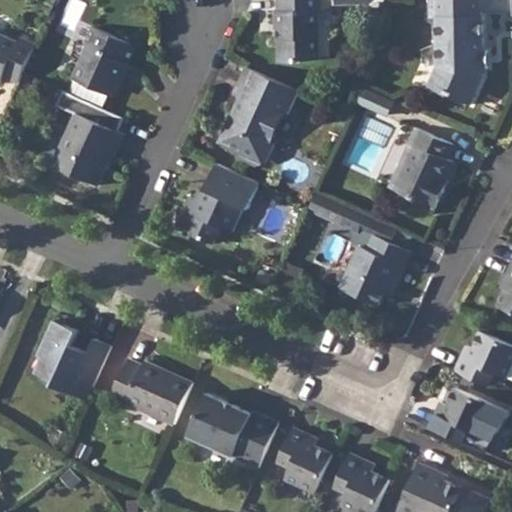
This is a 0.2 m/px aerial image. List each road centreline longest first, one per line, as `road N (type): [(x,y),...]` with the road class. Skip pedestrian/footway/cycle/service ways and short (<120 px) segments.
road 1 (residential): [(110,270),(386,405),(511,164)]
road 2 (residential): [(110,270),(193,79),(198,29)]
road 3 (residential): [(0,222),(110,270)]
